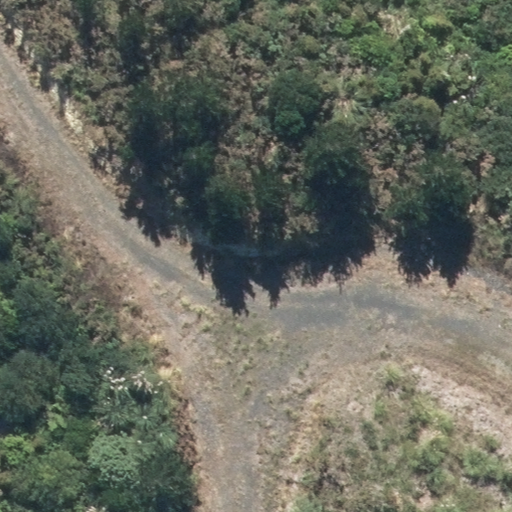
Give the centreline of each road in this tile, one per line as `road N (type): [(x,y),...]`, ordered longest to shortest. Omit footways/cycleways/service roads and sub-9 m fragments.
road 1 (track): [(19,0),(110,168),(253,305),(438,328),(511,372)]
road 2 (track): [(235,511),(236,428),(253,305)]
